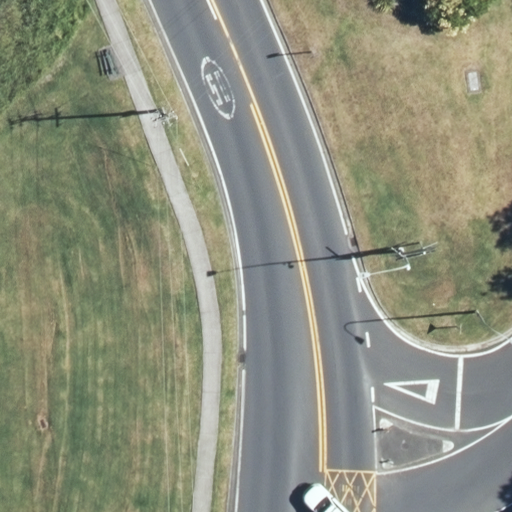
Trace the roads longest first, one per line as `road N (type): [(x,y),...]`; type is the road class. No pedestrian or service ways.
road 1 (secondary): [(200,0),(275,192),(300,311)]
road 2 (secondary): [(300,311),(353,356),(410,387),(455,394),(511,379)]
road 3 (secondary): [(300,311),(313,511)]
road 4 (secondary): [(511,478),(474,496),(387,511)]
